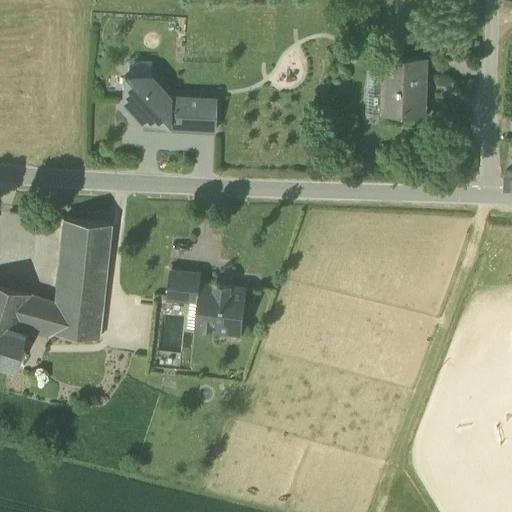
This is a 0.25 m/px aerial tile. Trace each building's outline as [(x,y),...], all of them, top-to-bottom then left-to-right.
[(383,75),(382,91),(382,112),(418,113),(419,83),(425,83),(426,59),(383,58),(383,75)] [(140,122),(159,123),(158,130),(167,130),(167,129),(169,95),(150,75),(127,74),(122,78),(121,101),(125,106),(126,113),(132,113),(140,122)] [(368,74),(368,91),(382,91),(383,75),(368,74)] [(367,112),(382,112),(382,91),(368,91),(367,112)] [(167,129),(189,131),(191,96),(169,95),(167,129)] [(215,97),(191,96),(189,131),(213,132),(215,97)] [(159,123),(140,122),(139,122),(142,130),(158,131),(158,130),(159,123)] [(55,288),(60,290),(103,295),(110,224),(63,218),(55,288)] [(189,300),(197,301),(199,282),(201,273),(169,269),(166,298),(189,300)] [(194,329),(241,333),(246,287),(231,286),(231,284),(214,282),(214,284),(199,282),(197,301),(195,325),(194,329)] [(98,338),(103,295),(60,290),(59,304),(57,302),(0,284),(0,324),(21,331),(21,332),(47,338),(48,332),(98,338)] [(197,301),(189,300),(187,324),(195,325),(197,301)] [(0,364),(11,367),(21,332),(21,331),(0,324),(0,364)]
